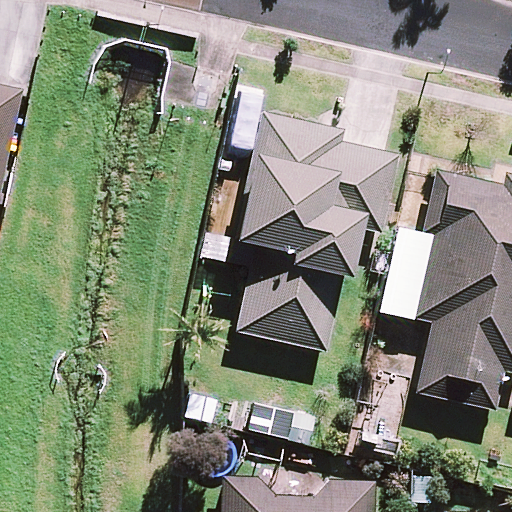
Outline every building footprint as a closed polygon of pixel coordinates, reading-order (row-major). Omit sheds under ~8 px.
[(0,168),(17,87),(0,83),(0,168)] [(258,111),(230,234),(251,239),(245,265),(231,329),(258,334),(254,350),(281,356),(284,342),(321,350),(338,272),(343,273),(353,227),(376,232),(394,152),(337,139),(339,128),(258,111)] [(419,226),(418,228),(428,230),(420,268),(409,315),(428,319),(412,390),(491,408),(499,374),(511,377),(511,173),(503,172),(500,182),(432,167),(430,175),(419,226)] [(386,260),(420,268),(428,230),(418,228),(419,226),(395,221),(386,260)] [(245,265),(251,239),(230,234),(203,228),(197,255),(245,265)] [(367,511),(369,479),(322,477),(306,492),(269,491),(255,474),(218,473),(216,511),(367,511)]
